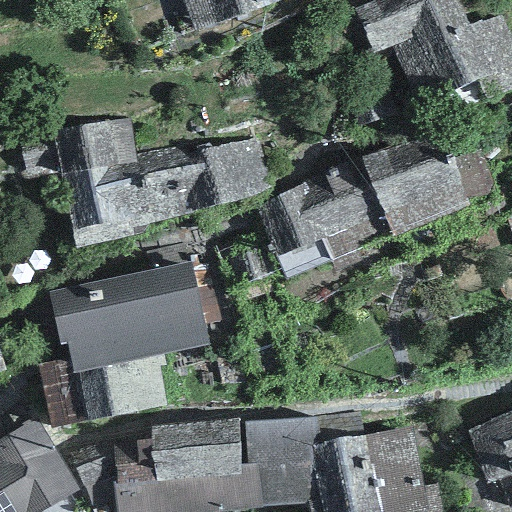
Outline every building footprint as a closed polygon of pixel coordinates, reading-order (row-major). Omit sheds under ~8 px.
[(186,0),(198,30),(277,0),(186,0)] [(452,0),(362,0),(383,43),(394,38),(414,80),(434,71),(445,94),(474,81),(482,98),(511,83),(511,38),(502,17),(468,33),(452,0)] [(343,90),(359,134),(396,120),(379,76),(343,90)] [(126,121),(50,137),(75,254),(243,210),(268,192),(259,141),(140,172),(126,121)] [(446,133),(261,211),(287,272),(327,255),(333,269),(360,258),(354,244),(494,185),(477,145),(455,155),(446,133)] [(259,236),(215,249),(229,293),(273,280),(259,236)] [(189,254),(49,286),(60,333),(67,331),(72,353),(40,360),(54,423),(167,398),(156,345),(207,334),(189,254)] [(511,414),(453,432),(476,508),(511,497),(511,414)] [(299,511),(292,430),(94,446),(99,511),(299,511)] [(409,511),(409,439),(322,439),(322,511),(409,511)] [(26,442),(0,455),(0,511),(40,511),(57,504),(26,442)]
